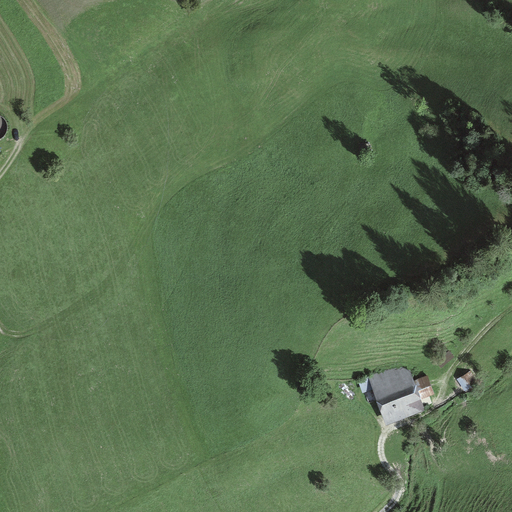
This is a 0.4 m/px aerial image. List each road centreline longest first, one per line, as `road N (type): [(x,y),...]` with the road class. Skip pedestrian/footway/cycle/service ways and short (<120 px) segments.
road 1 (track): [(0,326),(29,331),(92,295),(173,189),(218,163)]
road 2 (track): [(511,307),(463,352),(432,408),(387,429)]
